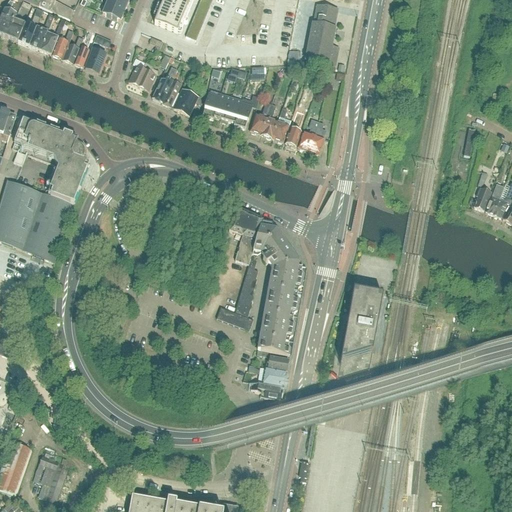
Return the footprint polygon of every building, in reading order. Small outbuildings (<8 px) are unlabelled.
[(0,38),(6,41),(11,30),(13,24),(16,16),(20,9),(20,8),(21,4),(13,0),(4,13),(0,23),(0,38)] [(19,0),(39,9),(39,7),(42,1),(41,0),(19,0)] [(55,0),(42,0),(42,1),(39,7),(49,12),(55,0)] [(120,0),(108,0),(106,6),(124,13),(128,3),(120,0)] [(164,0),(160,13),(154,27),(177,36),(191,0),(164,0)] [(106,6),(102,16),(120,24),(124,13),(106,6)] [(199,6),(185,40),(189,41),(191,38),(196,40),(194,43),(195,44),(208,10),(199,6)] [(328,67),(335,68),(338,51),(331,49),(335,31),(334,31),(337,12),(316,8),(313,27),(312,26),(304,64),(328,68),(328,67)] [(17,45),(29,50),(36,30),(36,31),(40,21),(34,18),(29,30),(24,28),(22,34),(17,45)] [(40,54),(51,58),(58,42),(57,42),(58,41),(63,30),(65,24),(61,22),(58,28),(53,39),(47,37),(40,54)] [(17,46),(17,45),(22,34),(24,28),(13,24),(11,30),(6,41),(17,46)] [(29,50),(40,54),(47,37),(47,35),(51,26),(46,24),(42,33),(36,31),(36,30),(29,50)] [(51,58),(62,63),(68,48),(73,36),(68,34),(64,45),(58,42),(51,58)] [(80,51),(73,68),(83,71),(89,55),(93,45),(96,38),(92,36),(85,53),(80,51)] [(111,44),(96,38),(93,45),(108,51),(111,44)] [(62,63),(73,68),(80,51),(83,42),(78,40),(74,51),(68,48),(62,63)] [(149,46),(160,51),(162,45),(151,41),(149,46)] [(85,72),(98,77),(106,57),(93,52),(85,72)] [(164,58),(159,69),(165,72),(170,61),(164,58)] [(136,69),(128,85),(138,90),(149,67),(144,65),(141,72),(136,69)] [(149,67),(138,90),(148,95),(158,74),(152,71),(153,69),(149,67)] [(211,79),(218,81),(220,75),(212,72),(211,79)] [(230,78),(237,80),(239,74),(232,72),(230,78)] [(152,102),(162,107),(172,84),(173,83),(176,76),(171,73),(168,80),(166,79),(164,84),(161,82),(152,102)] [(239,74),(237,80),(243,82),(245,76),(239,74)] [(172,84),(162,107),(170,111),(181,88),(172,84)] [(17,85),(10,87),(14,93),(40,103),(46,101),(43,95),(17,85)] [(173,112),(174,113),(189,120),(195,105),(201,106),(202,102),(197,100),(197,101),(181,93),(173,112)] [(202,120),(213,123),(220,99),(219,101),(208,98),(202,120)] [(219,125),(223,126),(230,102),(220,99),(213,123),(214,121),(220,122),(219,125)] [(234,127),(233,129),(234,129),(244,132),(251,110),(249,110),(251,104),(242,101),(241,105),(240,107),(234,127)] [(234,127),(240,107),(241,105),(230,102),(223,126),(227,127),(228,125),(234,127)] [(255,136),(260,138),(269,110),(265,109),(262,119),(254,117),(249,134),(250,134),(251,136),(254,137),(255,136)] [(272,142),(277,125),(271,122),(274,112),(269,110),(260,138),(265,140),(266,141),(268,142),(270,142),(272,142)] [(277,125),(272,142),(277,143),(277,145),(280,146),(281,145),(283,146),(289,129),(290,124),(284,121),(287,113),(282,111),(277,125)] [(3,114),(0,112),(0,143),(1,143),(7,145),(15,119),(7,116),(3,114)] [(294,133),(298,121),(293,119),(289,131),(284,146),(290,148),(290,150),(293,151),(294,149),(296,150),(301,135),(294,133)] [(23,122),(11,152),(17,154),(13,165),(21,168),(25,158),(53,168),(48,182),(47,182),(44,190),(46,191),(44,197),(73,208),(80,191),(89,167),(85,166),(87,160),(78,147),(76,146),(77,145),(74,141),(23,122)] [(313,139),(308,154),(313,156),(313,157),(316,158),(317,157),(319,158),(324,142),(318,140),(322,128),(317,126),(313,139)] [(474,133),(468,132),(463,159),(469,160),(474,133)] [(303,152),(308,154),(313,139),(302,135),(297,150),(299,151),(299,152),(302,153),(303,152)] [(475,199),(477,200),(473,211),(483,215),(491,195),(481,192),(487,177),(482,175),(476,190),(479,191),(475,199)] [(7,184),(0,207),(0,245),(14,251),(53,266),(73,208),(7,184)] [(500,199),(492,218),(500,222),(506,206),(508,207),(511,197),(511,187),(511,188),(507,201),(505,200),(504,204),(501,203),(502,200),(501,199),(500,199)] [(496,188),(485,215),(492,218),(500,199),(501,199),(504,191),(496,188)] [(511,197),(508,207),(502,222),(511,228),(511,226),(511,197)] [(262,223),(235,211),(228,234),(242,238),(234,264),(248,268),(249,267),(250,263),(251,258),(252,258),(253,255),(252,254),(262,223)] [(273,229),(261,227),(252,254),(253,255),(261,256),(263,254),(266,259),(262,262),(262,263),(265,267),(266,267),(273,262),(275,266),(260,354),(264,355),(268,355),(289,359),(304,271),(297,270),(298,265),(273,229)] [(244,284),(255,287),(256,283),(255,282),(258,274),(254,273),(247,271),(244,284)] [(240,295),(252,298),(255,287),(244,284),(240,295)] [(340,365),(341,365),(341,364),(371,355),(371,356),(372,356),(382,299),(353,294),(340,365)] [(240,295),(237,306),(250,310),(251,305),(253,299),(252,298),(240,295)] [(3,310),(7,311),(8,312),(12,302),(7,300),(3,310)] [(8,312),(12,313),(14,314),(18,304),(12,302),(8,312)] [(237,306),(234,316),(237,317),(240,318),(243,319),(246,320),(247,321),(250,310),(237,306)] [(12,313),(8,312),(7,311),(3,321),(8,323),(12,313)] [(216,322),(222,324),(226,313),(220,311),(217,320),(216,322)] [(12,313),(8,323),(14,325),(17,315),(14,314),(12,313)] [(222,324),(227,326),(232,315),(226,313),(222,324)] [(227,326),(233,328),(237,317),(234,316),(232,315),(227,326)] [(237,317),(233,328),(239,330),(243,319),(240,318),(237,317)] [(246,320),(243,319),(239,330),(244,333),(246,327),(249,321),(247,321),(246,320)] [(9,338),(3,336),(0,344),(0,346),(5,348),(9,338)] [(5,348),(10,350),(14,340),(9,338),(5,348)] [(10,350),(15,352),(16,352),(20,343),(14,340),(10,350)] [(10,350),(5,348),(2,358),(7,360),(10,350)] [(10,350),(7,360),(12,362),(15,352),(10,350)] [(21,354),(16,352),(15,352),(12,362),(17,364),(21,354)] [(288,363),(270,360),(268,372),(286,375),(288,363)] [(286,375),(268,372),(264,371),(264,375),(261,375),(261,379),(263,380),(261,388),(283,392),(286,375)] [(3,388),(11,391),(13,386),(6,383),(3,388)] [(283,392),(261,388),(252,386),(250,393),(260,397),(260,401),(278,404),(281,403),(283,392)] [(0,475),(0,494),(15,500),(31,453),(11,445),(0,475)] [(42,487),(38,500),(46,503),(58,466),(42,460),(39,467),(32,484),(42,487)] [(301,484),(305,485),(308,465),(301,464),(298,480),(301,480),(301,484)] [(47,505),(55,508),(68,470),(60,467),(47,505)] [(234,511),(235,511),(223,509),(222,511),(201,511),(176,507),(176,504),(167,502),(167,506),(131,499),(129,511),(234,511)]
